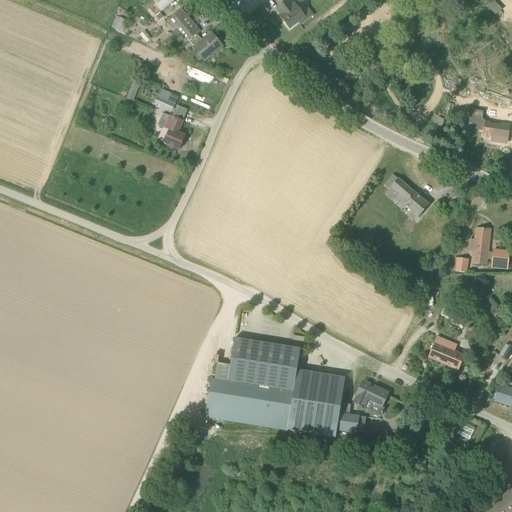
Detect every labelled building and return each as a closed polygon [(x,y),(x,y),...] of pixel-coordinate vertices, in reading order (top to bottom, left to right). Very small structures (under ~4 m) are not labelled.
[(175,0),(154,0),(154,1),(162,11),(176,0),(175,0)] [(290,29),(305,17),(295,4),(294,5),(289,0),(287,0),(276,9),(281,15),(280,16),(290,29)] [(186,44),(189,41),(197,34),(200,32),(181,9),(167,21),(186,44)] [(160,22),(164,19),(160,14),(155,17),(160,22)] [(202,40),(197,34),(189,41),(194,47),(193,48),(197,53),(193,56),(199,62),(202,59),(204,62),(223,46),(211,33),(202,40)] [(133,102),(140,85),(133,82),(126,99),(133,102)] [(157,99),(155,104),(172,111),(175,105),(178,96),(161,89),(157,99)] [(439,131),(446,120),(434,113),(428,123),(439,131)] [(169,130),(169,132),(164,143),(180,150),(185,136),(178,133),(183,121),(170,116),(164,128),(169,130)] [(511,128),(490,123),(487,134),(497,137),(496,141),(507,144),(511,128)] [(405,205),(419,217),(429,205),(393,175),(384,185),(389,189),(386,193),(403,207),(405,205)] [(490,229),(477,229),(475,241),(470,241),(469,251),(473,251),(472,264),(486,265),(490,229)] [(492,268),(510,269),(510,250),(493,249),(492,268)] [(467,273),(468,260),(457,258),(455,271),(467,273)] [(446,307),(443,316),(459,322),(463,314),(446,307)] [(457,345),(437,337),(428,358),(459,370),(464,356),(454,352),(457,345)] [(218,363),(215,380),(293,393),(297,370),(300,349),(235,339),(230,365),(218,363)] [(205,417),(287,430),(336,438),(337,431),(357,434),(359,416),(340,413),(345,378),(297,370),(293,393),(215,380),(211,379),(205,417)] [(371,385),(363,381),(356,396),(357,396),(354,403),(380,416),(384,409),(381,408),(388,393),(374,386),(373,387),(370,386),(371,385)] [(511,389),(500,385),(495,401),(511,406),(511,389)] [(511,511),(511,485),(485,511),(511,511)]
